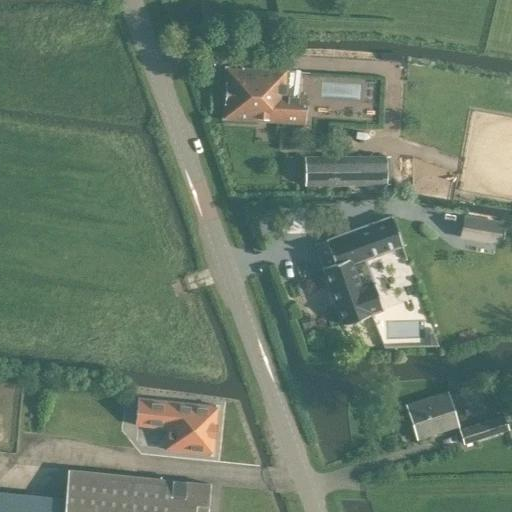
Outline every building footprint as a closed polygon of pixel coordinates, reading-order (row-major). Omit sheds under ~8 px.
[(400,64),(401,57),(390,56),(389,63),(400,64)] [(288,98),(289,74),(230,70),(226,122),(307,127),(309,100),(288,98)] [(364,125),(378,126),(382,88),(368,87),(364,125)] [(443,153),(463,161),(468,151),(447,142),(443,153)] [(389,159),(306,160),(307,189),(389,188),(389,159)] [(405,248),(394,217),(328,241),(337,265),(325,269),(346,327),(386,313),(375,284),(365,288),(357,265),(405,248)] [(501,248),(505,224),(466,218),(462,241),(501,248)] [(461,427),(450,393),(408,408),(420,441),(461,427)] [(215,457),(220,409),(140,401),(137,428),(169,431),(167,453),(215,457)] [(511,432),(507,418),(461,432),(465,447),(511,432)] [(0,495),(0,511),(213,511),(216,487),(72,472),(68,502),(0,495)]
